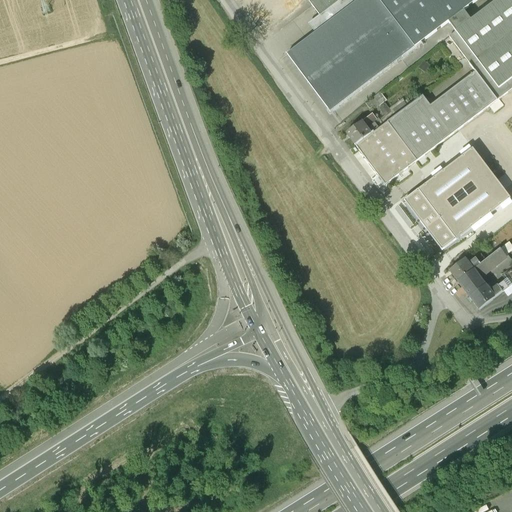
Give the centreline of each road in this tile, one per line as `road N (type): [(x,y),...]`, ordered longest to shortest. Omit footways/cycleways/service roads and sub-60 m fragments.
road 1 (unclassified): [(226,0),(443,291)]
road 2 (track): [(216,239),(0,401)]
road 3 (motorway): [(511,382),(307,511)]
road 4 (motorway): [(194,351),(0,475)]
road 5 (motorway): [(0,492),(174,378)]
road 6 (unknown): [(320,128),(435,36),(453,44),(470,71)]
road 7 (motorway): [(345,511),(511,406)]
road 8 (secondary): [(135,0),(205,180)]
road 9 (secondary): [(304,398),(305,369),(245,258)]
road 10 (motorway): [(174,378),(234,360),(290,378)]
